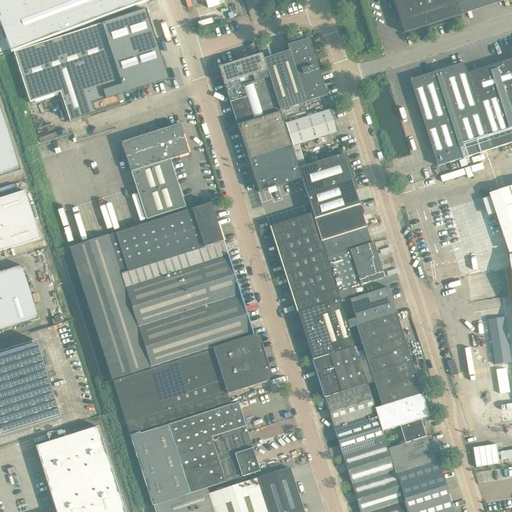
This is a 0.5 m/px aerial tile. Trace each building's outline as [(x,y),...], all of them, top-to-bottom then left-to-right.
[(145,0),(0,0),(0,23),(11,53),(146,2),(145,0)] [(393,0),(397,11),(395,11),(396,16),(398,15),(403,33),(461,15),(456,0),(393,0)] [(146,10),(13,52),(29,102),(60,92),(70,121),(126,103),(123,94),(168,80),(146,10)] [(289,51),(263,59),(280,111),(305,103),(326,96),(308,39),(287,45),(287,46),(289,51)] [(511,52),(511,58),(495,64),(467,73),(463,63),(410,80),(437,166),(511,142),(511,47),(511,48),(511,52)] [(240,60),(219,67),(237,126),(278,112),(280,111),(263,59),(262,54),(261,54),(240,60)] [(0,177),(21,171),(0,106),(0,177)] [(287,123),(286,123),(293,146),(291,147),(295,158),(302,155),(299,145),(337,132),(330,109),(287,123)] [(278,112),(237,126),(240,134),(242,142),(248,159),(290,145),(290,144),(289,144),(278,112)] [(153,133),(122,142),(121,143),(146,221),(187,209),(171,159),(189,154),(179,124),(158,131),(157,128),(152,130),(153,133)] [(290,145),(248,159),(249,163),(256,183),(258,192),(302,179),(295,158),(291,147),(290,145)] [(302,155),(295,158),(302,179),(307,196),(313,213),(315,219),(350,208),(359,205),(359,204),(354,190),(354,189),(352,182),(343,156),(343,154),(306,166),(302,155)] [(511,187),(492,194),(491,194),(503,231),(510,251),(511,251),(511,250),(511,187)] [(0,198),(0,251),(40,239),(25,191),(0,198)] [(70,247),(91,314),(232,268),(211,203),(70,247)] [(455,207),(457,217),(452,218),(459,243),(477,238),(474,227),(477,226),(471,203),(455,207)] [(350,208),(315,219),(322,241),(365,227),(366,227),(363,216),(364,213),(362,207),(360,206),(359,205),(350,208)] [(313,213),(269,227),(283,270),(324,257),(311,215),(313,215),(314,219),(315,219),(313,213)] [(327,257),(370,244),(365,228),(322,242),(327,257)] [(370,244),(327,257),(341,299),(363,292),(361,285),(384,277),(373,243),(370,244)] [(324,257),(283,270),(297,313),(338,299),(324,257)] [(21,266),(0,272),(0,330),(38,319),(21,266)] [(253,335),(232,268),(91,314),(112,380),(253,335)] [(355,319),(347,321),(349,330),(356,327),(396,313),(388,287),(349,300),(355,319)] [(338,299),(297,313),(311,357),(312,360),(353,347),(339,305),(338,299)] [(403,336),(396,313),(356,327),(363,351),(364,354),(381,407),(422,393),(403,336)] [(506,316),(489,318),(494,363),(511,361),(506,316)] [(112,380),(130,437),(167,425),(230,404),(227,394),(268,381),(268,379),(266,373),(254,335),(253,335),(112,380)] [(0,436),(60,418),(36,341),(0,351),(0,436)] [(353,347),(312,360),(324,398),(365,386),(356,357),(364,354),(363,351),(355,353),(353,347)] [(365,386),(324,398),(361,511),(406,511),(385,444),(386,443),(382,431),(375,408),(374,409),(367,385),(365,386)] [(381,407),(375,408),(382,431),(400,425),(405,443),(426,436),(420,419),(429,417),(422,394),(422,393),(381,407)] [(230,404),(167,425),(179,459),(249,437),(238,402),(230,404)] [(207,488),(260,471),(249,437),(179,459),(167,425),(130,437),(152,506),(153,505),(207,488)] [(124,511),(98,427),(36,447),(56,511),(124,511)] [(405,443),(388,448),(397,475),(438,462),(438,461),(434,462),(426,437),(426,436),(405,443)] [(476,466),(500,462),(496,443),(473,447),(476,466)] [(502,459),(511,457),(511,448),(501,450),(502,459)] [(438,462),(397,475),(408,511),(445,511),(453,509),(448,492),(438,462)] [(266,511),(303,511),(289,468),(256,479),(266,511)] [(266,511),(256,479),(240,484),(209,493),(207,488),(153,505),(155,511),(266,511)]
